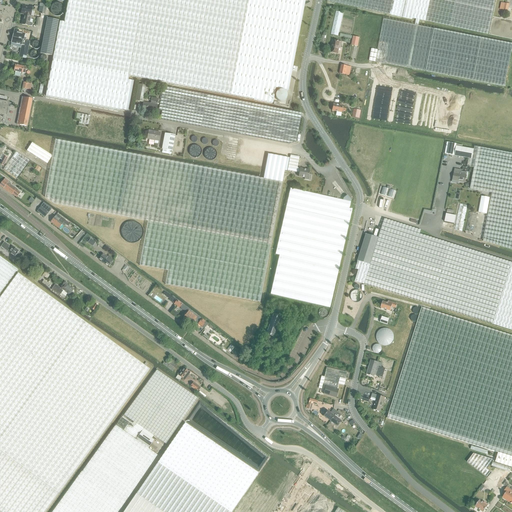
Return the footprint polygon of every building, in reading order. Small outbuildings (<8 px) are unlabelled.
[(60,22),(46,96),(128,111),(133,82),(128,81),(129,76),(272,103),(275,89),(288,91),(291,71),(304,6),(305,0),(68,0),(64,23),(60,22)] [(327,0),(328,1),(345,5),(376,12),(412,19),(412,18),(416,19),(419,20),(430,22),(449,26),(488,34),(495,0),(327,0)] [(53,2),(51,12),(59,14),(61,4),(53,2)] [(508,11),(509,5),(501,3),(499,10),(508,11)] [(21,14),(24,15),(24,14),(31,16),(33,8),(22,6),(21,14)] [(335,11),(330,34),(338,36),(343,12),(335,11)] [(30,23),(31,16),(24,14),(24,15),(22,25),(29,26),(31,26),(32,26),(32,24),(32,23),(30,23)] [(40,54),(52,56),(59,21),(47,18),(40,54)] [(416,20),(415,25),(383,19),(378,50),(375,62),(411,69),(448,76),(505,87),(511,48),(511,43),(418,26),(419,20),(416,20)] [(14,29),(12,37),(26,41),(26,40),(26,38),(27,35),(17,32),(17,30),(14,29)] [(30,41),(26,40),(26,41),(12,37),(10,46),(21,48),(19,55),(23,56),(26,57),(30,41)] [(353,37),(351,45),(358,47),(360,38),(353,37)] [(341,48),(342,42),(333,40),(330,52),(338,54),(339,47),(341,48)] [(369,61),(375,62),(378,50),(372,49),(369,61)] [(15,65),(14,71),(15,72),(14,76),(20,77),(21,73),(25,74),(26,67),(15,65)] [(349,75),(351,67),(341,65),(340,73),(349,75)] [(146,86),(139,84),(138,84),(136,101),(143,103),(144,99),(146,86)] [(252,137),(261,139),(289,144),(296,143),(298,134),(302,113),(267,106),(163,87),(159,110),(162,111),(160,120),(192,126),(201,127),(237,134),(252,137)] [(27,126),(32,99),(23,97),(17,124),(27,126)] [(158,102),(158,99),(151,98),(151,101),(151,103),(143,102),(142,110),(155,112),(157,104),(157,102),(158,102)] [(8,103),(0,101),(0,123),(4,125),(5,121),(8,106),(8,103)] [(345,112),(346,107),(343,107),(343,105),(340,104),(339,105),(333,104),(332,111),(341,113),(342,111),(345,112)] [(359,118),(361,110),(353,109),(352,116),(359,118)] [(88,128),(89,122),(90,116),(80,114),(76,113),(75,120),(79,121),(78,126),(88,128)] [(20,132),(14,131),(13,132),(10,131),(8,140),(12,140),(11,144),(16,145),(16,142),(18,142),(20,132)] [(158,141),(160,134),(160,132),(156,132),(149,131),(147,139),(158,141)] [(175,135),(165,133),(161,153),(170,154),(171,151),(172,151),(175,135)] [(49,174),(45,197),(53,204),(148,221),(139,265),(168,271),(165,284),(260,302),(275,222),(282,182),(113,151),(63,141),(55,140),(50,170),(49,174)] [(444,154),(468,158),(472,159),(474,149),(456,146),(456,144),(446,142),(444,154)] [(47,164),(52,156),(32,143),(27,151),(47,164)] [(511,152),(474,146),(474,149),(472,159),(468,158),(467,166),(473,168),(470,188),(492,192),(483,239),(511,248),(511,152)] [(16,152),(4,169),(17,178),(29,161),(16,152)] [(264,173),(263,176),(268,177),(281,179),(282,180),(283,180),(283,177),(283,176),(284,171),(287,172),(287,171),(299,173),(300,169),(297,168),(299,157),(290,155),(290,158),(268,154),(264,172),(264,173)] [(300,169),(299,173),(298,177),(305,178),(305,179),(310,180),(311,175),(308,174),(309,171),(300,169)] [(455,169),(452,182),(458,183),(458,181),(465,182),(466,176),(467,172),(461,171),(461,170),(455,169)] [(17,197),(20,193),(17,191),(18,190),(9,183),(10,182),(5,179),(0,184),(0,185),(12,195),(13,194),(17,197)] [(279,255),(270,294),(330,308),(335,283),(352,209),(349,208),(351,202),(351,200),(347,196),(343,199),(343,200),(290,188),(275,254),(279,255)] [(489,198),(482,196),(479,213),(486,214),(489,198)] [(45,217),(51,210),(52,209),(43,203),(43,204),(37,211),(45,217)] [(459,204),(454,230),(462,231),(467,205),(459,204)] [(469,212),(465,233),(473,235),(477,213),(469,212)] [(454,224),(456,215),(446,213),(444,222),(454,224)] [(59,229),(62,225),(64,227),(66,225),(68,227),(70,224),(57,214),(51,222),(59,229)] [(385,219),(379,238),(364,284),(389,292),(409,298),(427,304),(443,309),(470,317),(493,324),(511,330),(511,262),(511,263),(446,242),(420,234),(422,230),(385,219)] [(77,244),(87,234),(82,230),(73,239),(77,244)] [(355,281),(364,284),(379,238),(366,234),(358,261),(356,269),(359,270),(355,281)] [(18,259),(22,254),(12,247),(11,249),(8,247),(9,246),(4,242),(1,247),(18,259)] [(109,266),(114,259),(108,256),(108,257),(103,254),(99,259),(109,266)] [(0,294),(18,270),(0,256),(0,294)] [(18,273),(0,297),(0,511),(1,511),(45,511),(149,369),(18,273)] [(60,296),(61,294),(68,284),(65,281),(60,288),(55,284),(52,290),(60,296)] [(75,289),(68,284),(61,294),(65,296),(67,294),(70,295),(75,289)] [(396,308),(397,304),(388,301),(388,303),(383,301),(381,308),(390,311),(392,307),(396,308)] [(182,304),(180,307),(180,308),(181,309),(182,310),(183,310),(184,311),(185,311),(186,311),(188,312),(187,313),(183,318),(188,322),(191,317),(193,319),(196,315),(189,310),(182,304)] [(387,418),(498,453),(511,457),(511,335),(421,308),(387,418)] [(280,317),(281,314),(276,312),(274,315),(266,334),(273,337),(280,317)] [(191,317),(188,322),(192,325),(195,321),(198,323),(202,319),(198,317),(196,315),(193,319),(191,317)] [(382,316),(380,322),(387,325),(389,319),(382,316)] [(198,323),(198,324),(204,329),(208,324),(202,319),(198,323)] [(391,342),(392,329),(378,328),(377,342),(391,342)] [(227,352),(225,353),(239,364),(241,361),(232,354),(232,355),(227,352)] [(164,362),(162,365),(172,372),(178,363),(171,358),(166,364),(164,362)] [(374,375),(379,376),(379,378),(382,379),(385,369),(381,368),(382,363),(378,362),(371,360),(367,374),(374,376),(374,375)] [(177,374),(178,375),(175,378),(179,381),(181,377),(183,378),(188,371),(184,368),(182,370),(181,369),(177,374)] [(319,384),(318,388),(321,389),(323,385),(326,386),(337,389),(338,384),(340,384),(344,385),(345,379),(347,373),(327,368),(324,377),(321,376),(319,384)] [(144,429),(153,436),(166,444),(195,402),(198,398),(177,384),(157,370),(146,384),(135,400),(122,417),(121,417),(116,425),(115,425),(107,437),(99,449),(82,471),(82,472),(63,497),(52,511),(118,511),(125,502),(126,501),(158,454),(149,448),(149,447),(137,438),(144,429)] [(199,386),(193,382),(190,387),(195,391),(196,391),(197,392),(198,391),(196,389),(199,386)] [(326,386),(324,394),(329,396),(336,398),(338,390),(337,389),(326,386)] [(380,412),(385,398),(372,394),(371,397),(370,400),(375,402),(373,410),(380,412)] [(307,405),(306,408),(311,410),(313,404),(316,405),(317,401),(314,400),(310,399),(308,405),(307,405)] [(323,416),(330,421),(337,412),(333,409),(330,413),(327,411),(323,416)] [(341,416),(337,412),(330,421),(337,427),(341,421),(338,419),(341,416)] [(231,511),(258,473),(185,423),(123,511),(231,511)] [(152,438),(153,436),(144,429),(137,438),(149,447),(154,440),(152,438)] [(487,455),(488,450),(472,445),(471,449),(485,453),(484,455),(487,455)] [(511,457),(498,453),(495,462),(511,467),(511,457)] [(474,454),(467,462),(488,477),(492,472),(487,469),(493,460),(474,454)] [(490,491),(495,483),(487,478),(482,485),(490,491)] [(511,490),(507,487),(505,490),(503,493),(505,495),(502,498),(511,504),(511,493),(511,492),(511,490)] [(482,511),(483,511),(488,505),(484,502),(483,503),(479,501),(475,507),(482,511)]
